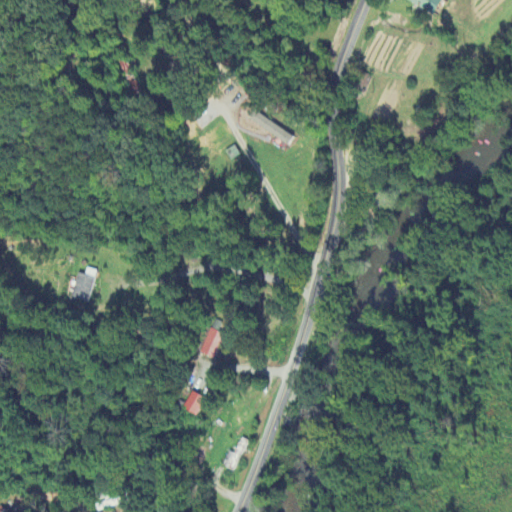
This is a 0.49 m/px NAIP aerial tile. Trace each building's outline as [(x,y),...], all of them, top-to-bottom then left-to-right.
[(404,0),(404,2),(434,15),(440,0),(404,0)] [(288,146),(294,136),(253,113),(248,123),(288,146)] [(71,299),(88,303),(93,278),(76,275),(71,299)] [(225,336),(210,330),(201,356),(216,361),(225,336)] [(207,401),(194,393),(184,410),(197,418),(207,401)]
